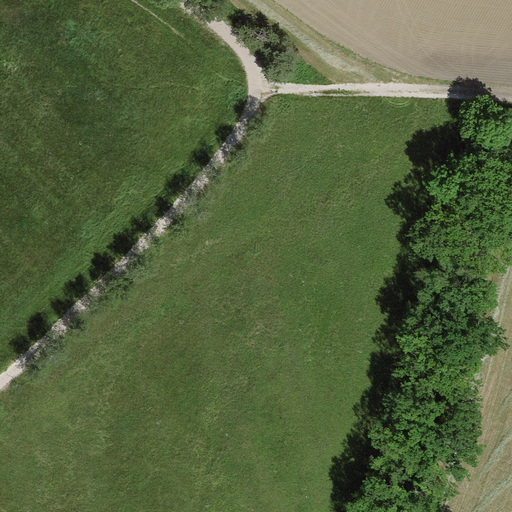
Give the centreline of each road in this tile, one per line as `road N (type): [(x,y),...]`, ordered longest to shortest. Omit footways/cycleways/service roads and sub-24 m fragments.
road 1 (track): [(0,382),(147,237),(253,106),(253,64),(187,0)]
road 2 (track): [(368,87),(511,97)]
road 3 (track): [(256,0),(368,87)]
